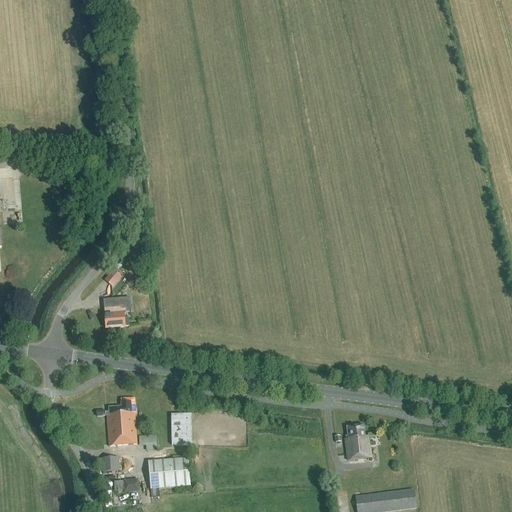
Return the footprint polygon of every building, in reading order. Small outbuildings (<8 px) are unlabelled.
[(113,270),(104,281),(111,286),(119,276),(113,270)] [(123,299),(103,301),(104,314),(105,330),(124,329),(126,329),(125,327),(129,327),(129,320),(125,320),(123,304),(123,299)] [(136,446),(134,415),(131,415),(130,404),(121,405),(121,409),(109,410),(109,417),(107,418),(109,448),(136,446)] [(195,445),(194,414),(173,415),(174,446),(195,445)] [(371,458),(369,437),(364,437),(363,427),(346,429),(348,441),(345,441),(348,461),(371,458)] [(141,437),(141,445),(149,444),(149,451),(158,451),(158,447),(151,447),(151,437),(141,437)] [(101,460),(101,474),(119,472),(118,459),(101,460)] [(149,464),(149,473),(150,491),(190,488),(188,461),(149,464)] [(355,488),(376,486),(375,472),(353,475),(355,488)] [(125,494),(141,493),(140,480),(116,481),(117,504),(126,503),(125,494)] [(394,511),(416,510),(413,491),(356,497),(357,511),(394,511)]
